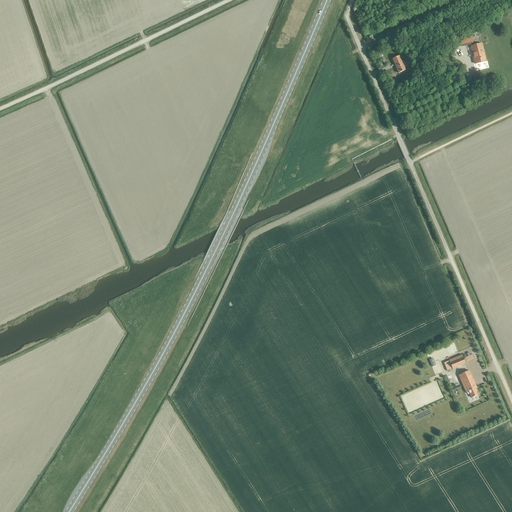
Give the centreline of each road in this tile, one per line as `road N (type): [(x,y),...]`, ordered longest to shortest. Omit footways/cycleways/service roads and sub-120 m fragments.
road 1 (primary): [(67,511),(214,253),(326,0)]
road 2 (unclassified): [(511,402),(346,14)]
road 3 (unclassified): [(0,109),(230,0)]
